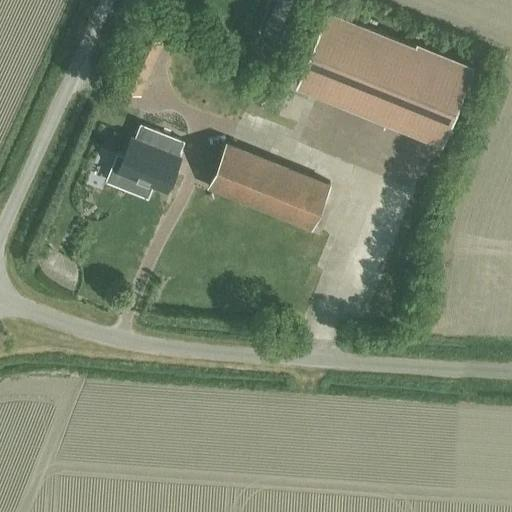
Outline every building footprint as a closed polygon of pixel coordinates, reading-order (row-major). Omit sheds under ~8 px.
[(296,81),(443,140),(473,65),(327,6),(296,81)] [(121,82),(141,90),(164,38),(143,29),(121,82)] [(131,135),(118,168),(134,174),(132,180),(149,186),(151,181),(167,187),(180,154),(178,153),(184,138),(141,121),(135,136),(131,135)] [(209,184),(311,226),(330,180),(227,139),(209,184)] [(393,233),(405,207),(396,203),(384,229),(393,233)] [(207,259),(223,266),(228,254),(212,248),(207,259)] [(243,251),(238,262),(261,272),(266,261),(243,251)]
